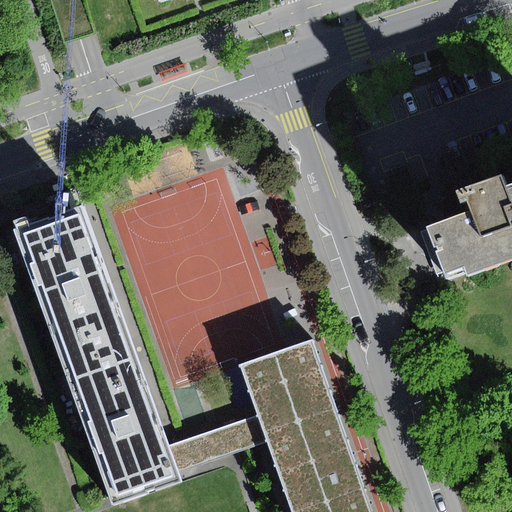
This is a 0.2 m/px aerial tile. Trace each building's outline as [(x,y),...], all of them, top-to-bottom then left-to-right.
[(93,32),(83,0),(50,0),(63,40),(78,36),(93,32)] [(185,63),(159,73),(162,82),(188,73),(185,63)] [(474,212),(430,229),(446,271),(450,281),(473,273),(474,276),(511,262),(511,183),(508,174),(458,192),(464,208),(472,206),(474,212)] [(65,367),(131,344),(106,273),(83,208),(17,232),(65,367)] [(446,271),(430,229),(421,232),(436,274),(446,271)] [(373,511),(313,341),(241,366),(259,415),(268,441),(292,511),(373,511)] [(131,344),(65,367),(114,505),(180,482),(177,473),(168,447),(152,403),(131,344)] [(268,441),(259,415),(168,447),(177,473),(268,441)]
